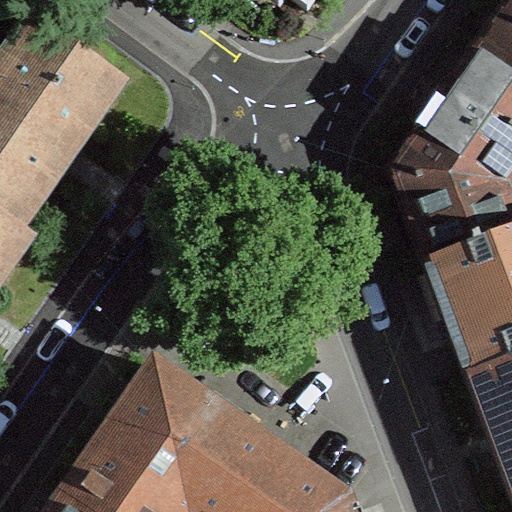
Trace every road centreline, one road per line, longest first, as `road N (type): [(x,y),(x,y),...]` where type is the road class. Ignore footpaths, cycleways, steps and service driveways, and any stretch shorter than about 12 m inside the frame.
road 1 (residential): [(0,473),(145,268),(298,145)]
road 2 (residential): [(298,145),(428,511)]
road 3 (residential): [(111,0),(298,145)]
road 4 (residential): [(403,0),(298,145)]
